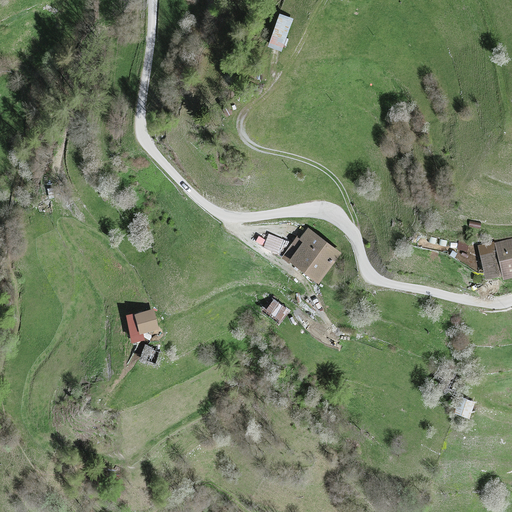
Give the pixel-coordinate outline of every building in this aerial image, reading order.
[(294,19),(278,14),(267,48),(282,53),(294,19)] [(339,249),(308,229),(288,261),(318,280),(339,249)] [(278,251),(284,237),(268,230),(262,245),(278,251)] [(480,257),(487,286),(511,280),(511,240),(495,244),(497,253),(480,257)] [(149,310),(133,314),(138,334),(155,330),(149,310)] [(478,401),(460,396),(455,411),(474,416),(478,401)]
